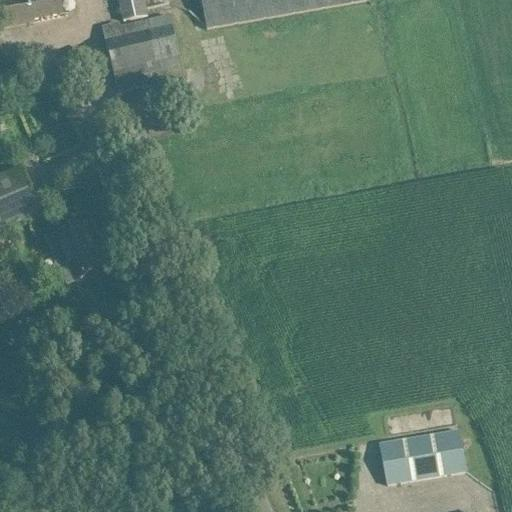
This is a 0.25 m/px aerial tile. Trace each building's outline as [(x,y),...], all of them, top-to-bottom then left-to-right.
[(68,0),(0,0),(0,15),(3,30),(40,20),(40,18),(71,13),(68,0)] [(118,0),(124,25),(148,20),(143,0),(118,0)] [(201,0),(207,30),(368,2),(367,0),(201,0)] [(103,33),(119,94),(185,77),(169,16),(103,33)] [(68,54),(82,86),(96,80),(87,57),(84,58),(80,49),(68,54)] [(0,178),(0,231),(41,214),(22,170),(0,178)] [(53,257),(57,256),(61,265),(59,266),(67,285),(102,270),(94,251),(92,252),(88,242),(92,241),(85,225),(46,242),(53,257)] [(466,472),(458,431),(380,446),(388,487),(466,472)]
